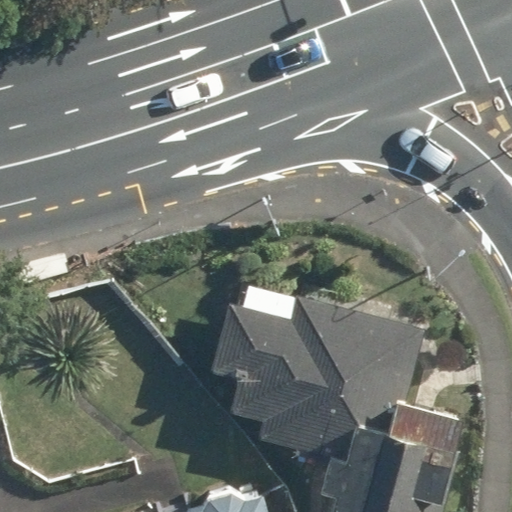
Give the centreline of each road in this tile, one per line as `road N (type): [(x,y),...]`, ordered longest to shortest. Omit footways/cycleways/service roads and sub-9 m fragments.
road 1 (primary): [(511,209),(425,141),(207,91)]
road 2 (primary): [(446,0),(207,91)]
road 3 (primary): [(207,91),(0,151)]
